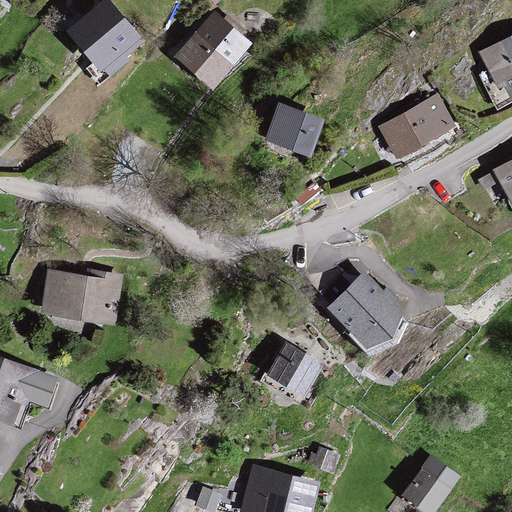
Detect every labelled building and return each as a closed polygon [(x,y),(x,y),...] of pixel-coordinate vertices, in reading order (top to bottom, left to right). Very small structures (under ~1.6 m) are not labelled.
[(136,43),(101,0),(100,0),(65,29),(95,66),(114,51),(118,56),(136,43)] [(243,44),(211,14),(171,56),(204,86),(243,44)] [(511,35),(479,52),(495,84),(499,81),(506,94),(511,91),(511,35)] [(451,124),(435,95),(378,125),(394,154),(451,124)] [(316,120),(276,106),(263,140),(303,155),(316,120)] [(511,159),(494,169),(511,200),(511,159)] [(83,280),(47,274),(40,311),(107,324),(116,276),(85,270),(83,280)] [(377,294),(357,273),(320,307),(362,352),(399,318),(384,302),(390,297),(382,290),(377,294)] [(314,364),(281,345),(264,374),(296,394),(314,364)] [(35,371),(0,358),(0,416),(15,422),(24,399),(44,406),(53,381),(34,374),(35,371)] [(428,511),(455,476),(428,457),(401,494),(425,511),(428,511)] [(303,511),(311,485),(251,468),(239,511),(244,511),(303,511)]
